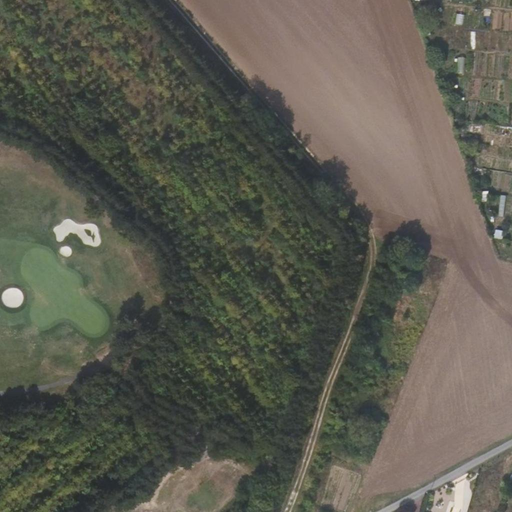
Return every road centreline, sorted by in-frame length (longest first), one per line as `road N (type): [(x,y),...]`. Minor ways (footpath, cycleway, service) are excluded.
road 1 (track): [(284,511),(369,306),(374,234),(174,0)]
road 2 (unclassified): [(511,446),(384,511)]
